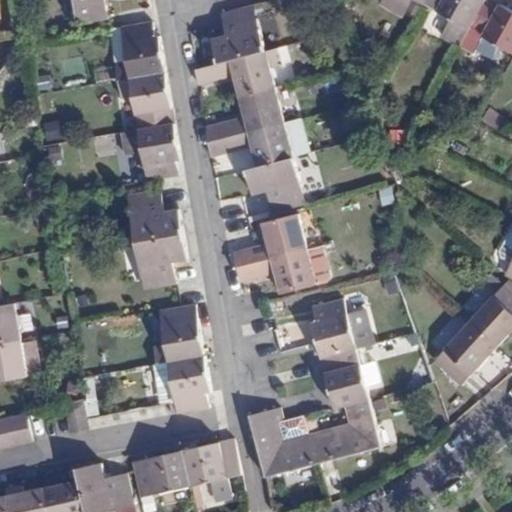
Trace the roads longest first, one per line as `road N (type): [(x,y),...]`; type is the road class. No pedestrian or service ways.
road 1 (residential): [(0,468),(242,417),(172,9)]
road 2 (residential): [(511,421),(384,511)]
